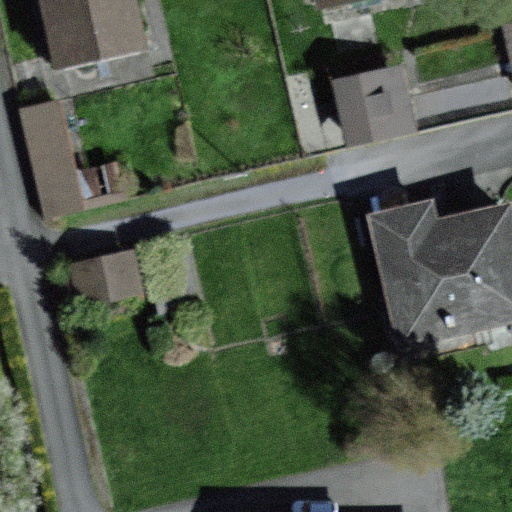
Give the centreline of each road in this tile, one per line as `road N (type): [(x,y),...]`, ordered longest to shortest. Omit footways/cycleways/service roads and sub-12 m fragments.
road 1 (residential): [(14,253),(511,139)]
road 2 (residential): [(14,253),(84,511)]
